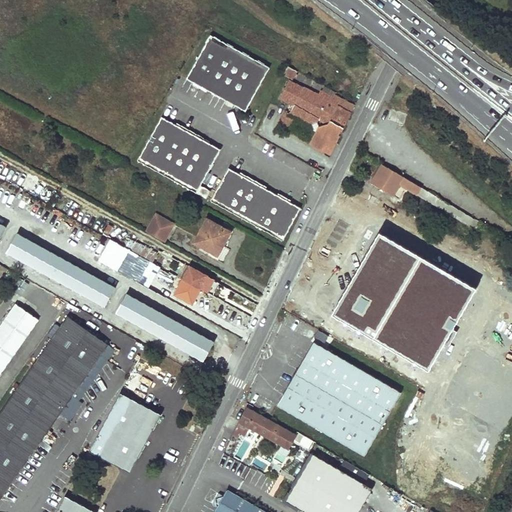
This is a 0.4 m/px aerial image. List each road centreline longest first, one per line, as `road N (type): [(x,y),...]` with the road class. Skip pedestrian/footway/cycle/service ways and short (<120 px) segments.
road 1 (unclassified): [(421,0),(174,511)]
road 2 (primary): [(345,0),(511,133)]
road 3 (unknown): [(0,506),(39,499),(112,385)]
